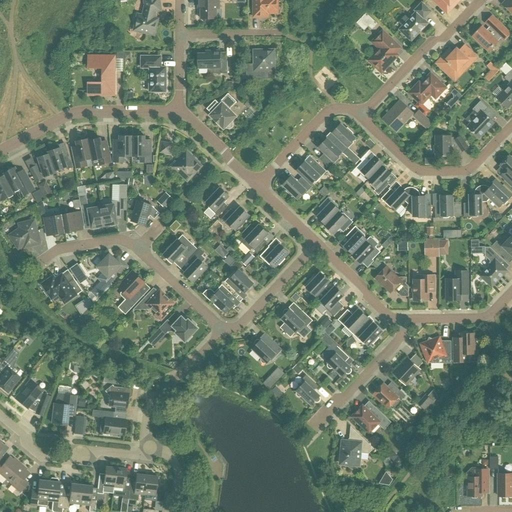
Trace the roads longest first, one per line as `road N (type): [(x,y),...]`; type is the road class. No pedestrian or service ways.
road 1 (residential): [(169,511),(177,468),(158,449),(42,459),(0,416)]
road 2 (residential): [(137,249),(221,329),(234,329),(314,244)]
road 3 (residential): [(511,127),(469,170),(419,171),(360,115)]
road 4 (residential): [(0,151),(81,110),(178,110)]
road 5 (residential): [(360,115),(481,0)]
road 6 (residential): [(318,424),(401,337),(404,321)]
road 7 (residential): [(360,115),(326,113),(256,185)]
road 8 (residential): [(27,274),(59,248),(124,239),(137,249)]
road 9 (residential): [(314,244),(393,320),(404,321)]
